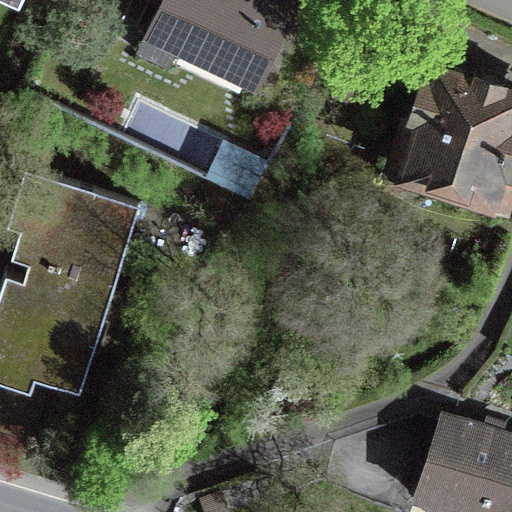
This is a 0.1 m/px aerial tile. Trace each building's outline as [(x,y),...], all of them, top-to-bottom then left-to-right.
[(157,0),(162,2),(144,40),(258,93),(299,4),(289,0),(157,0)] [(511,94),(442,68),(399,177),(505,218),(511,198),(511,94)] [(143,202),(28,165),(8,226),(21,230),(10,264),(27,270),(22,285),(6,279),(0,296),(0,390),(31,400),(36,387),(78,401),(143,202)] [(482,425),(439,412),(408,511),(511,511),(511,433),(505,432),(508,423),(485,416),(482,425)] [(202,511),(229,511),(222,490),(198,498),(202,511)]
